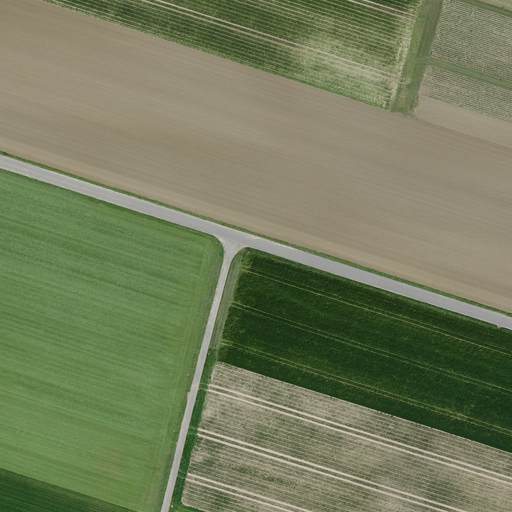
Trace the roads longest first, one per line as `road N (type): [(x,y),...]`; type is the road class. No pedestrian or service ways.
road 1 (unclassified): [(0,162),(511,324)]
road 2 (track): [(234,236),(164,511)]
